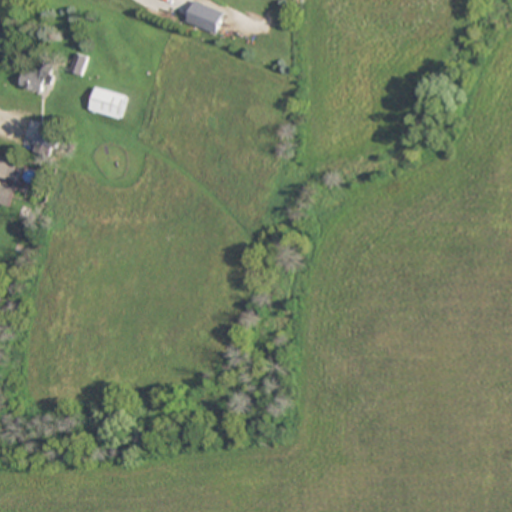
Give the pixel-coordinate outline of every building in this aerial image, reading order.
[(177,0),(192,9),(197,0),(177,0)] [(44,72),(26,70),(23,88),(50,92),(54,64),(45,63),(44,72)] [(130,96),(97,86),(90,109),(123,119),(130,96)] [(33,151),(55,158),(61,135),(40,129),(33,151)] [(0,177),(11,181),(18,160),(0,154),(0,177)]
